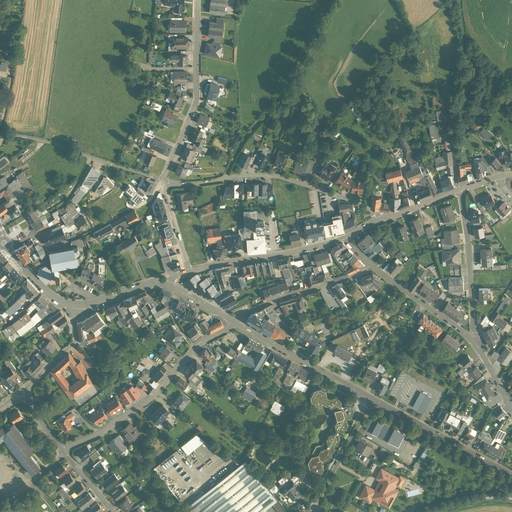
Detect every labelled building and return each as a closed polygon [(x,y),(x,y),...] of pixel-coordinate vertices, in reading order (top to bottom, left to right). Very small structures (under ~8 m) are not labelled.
[(183,0),(177,0),(177,6),(176,6),(175,11),(182,12),(183,7),(183,0)] [(225,0),(210,0),(209,13),(224,15),(225,0)] [(171,21),(170,21),(170,26),(171,26),(171,31),(185,31),(185,27),(184,27),(184,21),(182,21),(171,21)] [(221,23),(216,22),(209,22),(209,29),(220,30),(221,23)] [(220,30),(209,29),(208,37),(214,37),(219,38),(219,37),(220,30)] [(211,44),(207,43),(205,54),(219,57),(221,47),(219,46),(211,44)] [(181,55),(178,55),(178,61),(178,63),(178,64),(182,64),(187,64),(187,55),(181,55)] [(0,65),(0,69),(6,71),(6,66),(9,66),(9,65),(13,65),(13,60),(0,58),(0,64),(0,65)] [(187,72),(174,72),(173,82),(181,82),(186,82),(187,72)] [(215,100),(219,85),(211,83),(210,84),(207,84),(205,93),(208,94),(207,98),(215,100)] [(175,93),(169,91),(167,96),(172,98),(169,105),(178,109),(182,99),(181,99),(182,97),(175,93)] [(162,105),(156,103),(153,108),(159,111),(162,105)] [(176,115),(165,110),(163,114),(165,115),(163,119),(172,124),(176,115)] [(200,115),(197,122),(205,126),(208,118),(200,115)] [(473,127),(476,130),(482,125),(479,121),(473,127)] [(436,124),(429,125),(431,138),(438,137),(436,124)] [(487,139),(492,135),(485,127),(480,132),(487,139)] [(200,130),(194,128),(191,137),(197,140),(195,143),(195,144),(201,146),(202,146),(205,138),(203,137),(205,133),(200,130)] [(402,133),(398,135),(406,152),(411,150),(402,132),(402,133)] [(161,142),(153,139),(150,147),(163,152),(166,144),(161,142)] [(309,140),(304,147),(306,149),(310,152),(315,145),(309,140)] [(195,151),(186,146),(181,157),(189,160),(192,153),(194,154),(195,151)] [(417,162),(411,150),(406,152),(406,158),(411,165),(417,162)] [(444,156),(434,159),(437,169),(441,168),(446,166),(447,166),(452,165),(453,165),(452,151),(443,152),(444,156)] [(149,153),(147,152),(143,161),(152,164),(156,156),(149,153)] [(262,152),(260,153),(259,155),(255,163),(256,163),(263,167),(268,158),(265,157),(266,155),(265,153),(262,152)] [(393,152),(387,156),(392,162),(398,161),(393,152)] [(251,157),(243,153),(243,155),(241,156),(240,157),(241,159),(238,164),(246,168),(249,162),(251,157)] [(281,157),(278,155),(273,164),(282,168),(284,164),(287,157),(282,155),(281,157)] [(4,156),(0,158),(0,168),(9,162),(4,156)] [(293,160),(287,157),(284,164),(288,167),(293,160)] [(495,158),(492,160),(492,159),(490,160),(490,161),(490,162),(495,168),(500,164),(495,158)] [(306,164),(297,161),(294,170),(304,173),(303,174),(308,176),(313,161),(307,160),(306,164)] [(178,164),(174,172),(183,176),(186,168),(184,167),(178,164)] [(324,166),(317,174),(326,181),(330,175),(335,168),(330,164),(327,168),(324,166)] [(429,173),(425,164),(420,166),(424,175),(429,173)] [(471,164),(457,165),(458,177),(463,175),(462,170),(465,170),(465,168),(471,168),(471,164)] [(419,166),(406,171),(408,178),(410,181),(418,177),(424,175),(419,166)] [(89,172),(81,186),(87,190),(92,182),(91,182),(93,178),(95,179),(99,172),(92,167),(89,172)] [(335,168),(330,175),(333,178),(338,172),(339,171),(335,168)] [(401,169),(386,173),(388,182),(392,180),(395,180),(399,178),(403,177),(401,169)] [(16,197),(9,201),(12,206),(15,205),(19,202),(34,191),(22,172),(16,176),(17,177),(15,178),(16,179),(8,183),(16,197)] [(336,180),(334,182),(339,185),(346,176),(341,173),(340,173),(336,180)] [(433,182),(429,173),(424,175),(427,182),(428,184),(433,182)] [(424,175),(418,177),(421,185),(422,184),(424,184),(427,182),(424,175)] [(463,175),(458,177),(459,180),(459,185),(469,182),(467,175),(463,175)] [(104,177),(95,192),(100,195),(105,185),(107,184),(110,188),(113,185),(106,176),(104,177)] [(346,176),(339,185),(343,189),(346,186),(350,180),(350,179),(346,176)] [(8,183),(3,177),(0,179),(0,196),(4,193),(9,201),(16,197),(8,183)] [(454,187),(450,177),(448,178),(441,181),(443,187),(444,191),(454,187)] [(150,192),(154,184),(145,179),(141,187),(146,190),(150,192)] [(423,190),(418,192),(419,193),(421,200),(433,196),(429,188),(430,188),(428,184),(427,182),(424,184),(426,188),(424,189),(424,190),(423,190)] [(433,182),(428,184),(430,188),(434,196),(444,192),(444,191),(443,187),(437,190),(433,182)] [(230,187),(226,187),(223,197),(230,197),(230,196),(237,196),(238,193),(238,184),(230,184),(230,187)] [(258,184),(247,184),(247,185),(247,193),(247,194),(258,194),(258,184)] [(266,184),(258,184),(258,194),(266,195),(266,186),(266,184)] [(143,197),(142,196),(137,192),(129,186),(125,190),(132,196),(130,198),(131,199),(135,202),(137,203),(143,197)] [(144,194),(146,190),(141,187),(138,186),(137,188),(139,190),(144,194)] [(272,186),(266,186),(266,195),(274,195),(272,186)] [(80,188),(73,197),(78,201),(85,192),(80,188)] [(184,193),(176,194),(178,209),(183,208),(183,204),(192,202),(191,192),(184,193)] [(419,193),(413,195),(416,203),(421,200),(419,193)] [(491,195),(482,200),(482,201),(484,203),(486,207),(495,203),(491,195)] [(379,197),(372,196),(371,208),(374,209),(380,210),(380,206),(381,197),(379,197)] [(408,197),(403,199),(404,203),(400,205),(401,204),(399,204),(399,206),(399,209),(410,205),(408,197)] [(391,198),(390,198),(390,209),(398,209),(399,209),(399,206),(399,204),(399,202),(399,198),(397,198),(391,198)] [(163,205),(161,199),(158,200),(154,206),(155,208),(163,205)] [(69,200),(65,208),(67,212),(61,216),(67,226),(68,226),(70,225),(73,223),(75,222),(71,217),(75,214),(78,212),(69,200)] [(9,201),(4,204),(8,209),(12,206),(9,201)] [(217,201),(198,210),(200,217),(218,211),(217,201)] [(504,202),(497,208),(497,209),(498,208),(500,211),(502,215),(503,215),(510,209),(504,202)] [(348,203),(338,205),(340,214),(342,223),(347,221),(344,211),(350,210),(354,210),(353,205),(348,203)] [(42,204),(36,208),(39,213),(45,209),(42,204)] [(8,209),(7,210),(12,218),(15,216),(16,217),(18,215),(18,214),(20,212),(15,205),(12,206),(8,209)] [(451,205),(441,209),(446,225),(449,224),(448,221),(454,219),(455,218),(451,205)] [(65,207),(58,211),(58,210),(57,211),(60,215),(61,216),(67,212),(65,208),(65,207)] [(33,210),(32,210),(26,214),(25,215),(30,223),(38,217),(37,215),(39,213),(36,208),(33,210)] [(510,209),(503,215),(502,215),(504,218),(511,212),(510,209)] [(134,210),(125,215),(127,218),(130,217),(133,222),(134,221),(139,218),(134,210)] [(256,210),(243,211),(243,228),(244,231),(255,230),(255,227),(254,227),(254,226),(255,226),(255,221),(257,221),(256,210)] [(57,211),(52,214),(55,219),(60,215),(57,211)] [(164,211),(156,213),(157,216),(158,220),(160,219),(163,219),(166,217),(164,211)] [(478,211),(471,212),(472,222),(479,221),(478,211)] [(322,223),(325,236),(333,234),(333,231),(334,231),(335,235),(344,233),(344,232),(342,223),(340,214),(331,216),(332,221),(322,223)] [(78,219),(76,219),(77,221),(82,229),(89,225),(83,215),(78,219)] [(125,215),(118,219),(110,224),(113,228),(115,227),(122,223),(128,220),(127,218),(125,215)] [(38,217),(30,223),(34,229),(42,223),(38,217)] [(418,218),(410,222),(415,236),(423,233),(418,218)] [(347,221),(342,223),(344,232),(352,229),(350,220),(347,221)] [(257,221),(255,221),(255,226),(254,226),(254,227),(255,227),(255,230),(264,229),(263,221),(257,221)] [(314,238),(322,237),(319,224),(317,224),(316,222),(303,224),(306,240),(314,239),(314,238)] [(110,224),(93,233),(95,239),(100,237),(101,238),(109,234),(108,233),(114,229),(113,228),(110,224)] [(166,238),(172,236),(169,225),(166,226),(163,227),(164,228),(166,237),(166,238)] [(404,226),(396,228),(399,236),(398,237),(399,240),(408,237),(404,226)] [(428,227),(425,228),(429,238),(432,237),(435,235),(431,226),(428,227)] [(483,227),(475,228),(475,232),(475,237),(484,236),(483,227)] [(62,228),(52,232),(56,240),(65,236),(64,232),(62,228)] [(255,230),(244,231),(244,238),(246,238),(257,238),(264,237),(264,229),(255,230)] [(457,229),(444,231),(446,242),(446,244),(453,243),(459,242),(457,229)] [(220,230),(206,232),(207,242),(217,241),(217,240),(221,240),(220,230)] [(52,232),(43,236),(46,245),(56,240),(52,232)] [(298,233),(289,235),(290,240),(291,239),(292,243),(300,241),(298,233)] [(239,234),(224,236),(225,242),(227,242),(228,248),(241,246),(240,240),(239,234)] [(368,234),(358,242),(366,252),(376,243),(368,234)] [(132,236),(126,240),(130,247),(138,242),(134,235),(133,236),(132,236)] [(264,237),(257,238),(257,243),(255,243),(255,246),(261,246),(261,251),(265,251),(264,237)] [(80,238),(71,241),(70,241),(71,243),(71,242),(72,246),(73,246),(73,247),(76,246),(76,245),(77,246),(77,247),(80,246),(83,245),(80,238)] [(257,238),(246,238),(247,252),(249,252),(261,251),(261,246),(255,246),(255,243),(257,243),(257,238)] [(164,239),(152,248),(156,254),(159,252),(161,257),(169,255),(167,248),(165,242),(164,239)] [(379,241),(374,245),(372,247),(376,253),(383,248),(380,245),(381,244),(379,241)] [(123,243),(116,247),(120,253),(127,249),(123,243)] [(343,243),(339,244),(330,250),(333,255),(336,253),(337,254),(339,253),(343,250),(342,249),(346,247),(343,243)] [(38,244),(35,246),(37,250),(38,252),(39,252),(41,257),(46,255),(44,250),(43,249),(41,249),(40,247),(41,246),(38,244)] [(26,245),(15,251),(24,264),(31,259),(29,256),(29,255),(28,253),(30,251),(28,249),(26,245)] [(72,247),(54,251),(49,252),(50,258),(51,263),(52,269),(52,270),(53,270),(53,269),(57,268),(76,265),(77,266),(77,265),(77,264),(78,263),(78,260),(79,260),(79,259),(81,259),(82,259),(81,258),(82,256),(83,257),(83,256),(82,253),(83,253),(82,253),(80,252),(80,251),(80,252),(79,252),(79,249),(77,247),(77,246),(76,245),(76,246),(73,247),(73,246),(72,246),(72,247)] [(217,249),(213,250),(214,259),(217,259),(220,258),(224,258),(222,246),(217,246),(216,246),(217,249)] [(372,247),(366,252),(370,257),(376,253),(372,247)] [(152,248),(145,252),(148,258),(156,254),(152,248)] [(344,252),(342,254),(346,258),(347,259),(353,254),(348,249),(344,252)] [(491,249),(481,250),(482,257),(492,257),(491,249)] [(460,250),(454,250),(451,250),(442,251),(443,256),(444,255),(444,260),(449,259),(449,264),(450,264),(454,264),(459,264),(459,259),(460,259),(460,250)] [(327,251),(314,256),(315,260),(317,266),(321,265),(324,264),(330,262),(327,251)] [(176,254),(169,256),(171,263),(178,260),(176,254)] [(353,254),(347,259),(349,262),(352,264),(358,259),(353,254)] [(169,255),(161,257),(166,273),(174,270),(171,263),(169,256),(169,255)] [(492,257),(482,257),(482,266),(493,265),(492,257)] [(286,258),(277,260),(280,269),(281,269),(284,269),(284,266),(290,265),(289,262),(289,259),(286,260),(286,258)] [(178,260),(171,263),(174,270),(181,268),(178,260)] [(302,260),(294,262),(295,266),(295,269),(304,267),(302,260)] [(359,261),(354,266),(351,268),(349,269),(346,270),(349,274),(358,270),(365,266),(359,261)] [(400,265),(395,261),(388,269),(394,274),(396,271),(396,270),(400,265)] [(9,262),(4,265),(5,267),(3,269),(7,273),(13,267),(9,262)] [(271,262),(265,264),(267,273),(267,274),(274,272),(271,262)] [(265,263),(258,264),(260,274),(260,275),(267,273),(265,264),(265,263)] [(258,264),(251,265),(253,274),(254,275),(260,274),(258,264)] [(401,264),(400,265),(396,270),(396,271),(399,273),(404,266),(401,264)] [(425,269),(419,264),(417,268),(420,270),(421,271),(423,272),(424,269),(425,269)] [(316,278),(313,279),(311,272),(314,271),(312,267),(312,265),(304,267),(309,287),(318,285),(316,278)] [(233,266),(222,268),(215,269),(216,275),(223,274),(223,272),(230,271),(230,272),(234,272),(233,266)] [(7,273),(5,274),(8,278),(10,278),(16,284),(23,278),(13,267),(7,273)] [(52,269),(48,270),(45,267),(43,269),(42,268),(39,271),(40,272),(37,274),(46,283),(51,278),(55,278),(55,277),(53,269),(53,270),(52,270),(52,269)] [(83,268),(82,268),(80,277),(86,279),(88,275),(85,274),(87,270),(85,269),(83,268)] [(284,269),(281,269),(285,279),(291,277),(290,272),(288,269),(288,268),(284,269)] [(421,275),(419,278),(422,280),(428,272),(424,269),(423,272),(421,275)] [(101,277),(97,275),(96,276),(92,274),(93,272),(88,270),(87,270),(85,274),(88,275),(86,279),(90,281),(102,289),(103,279),(101,277)] [(215,270),(209,271),(210,277),(213,276),(214,279),(217,278),(215,270)] [(324,274),(317,276),(316,273),(314,273),(316,278),(318,285),(327,282),(324,274)] [(0,278),(0,284),(8,278),(5,274),(2,277),(0,278)] [(216,275),(219,284),(224,283),(226,282),(223,274),(216,275)] [(373,274),(361,278),(364,288),(373,285),(378,289),(383,282),(373,274)] [(238,276),(233,276),(234,286),(234,287),(246,285),(244,276),(243,276),(242,275),(238,276)] [(189,290),(193,287),(200,283),(195,276),(184,283),(189,290)] [(417,277),(414,282),(412,281),(411,283),(412,284),(409,289),(413,292),(417,286),(421,281),(422,280),(419,278),(418,276),(417,277)] [(455,277),(448,278),(449,291),(464,290),(463,277),(461,277),(455,277)] [(35,288),(27,280),(22,284),(22,285),(25,288),(27,290),(30,293),(35,288)] [(198,294),(201,292),(209,287),(204,280),(200,283),(193,287),(198,294)] [(296,283),(296,281),(293,282),(294,285),(288,287),(289,292),(290,292),(300,289),(299,283),(296,283)] [(281,283),(275,286),(278,296),(285,293),(281,283)] [(350,295),(342,283),(338,284),(344,294),(346,293),(347,296),(346,296),(348,299),(352,297),(350,295)] [(431,288),(424,283),(420,288),(420,289),(421,289),(419,293),(425,297),(431,288)] [(344,294),(338,284),(332,288),(340,299),(343,297),(342,295),(344,294)] [(214,288),(212,285),(209,287),(201,292),(204,297),(205,296),(207,299),(213,295),(216,293),(213,289),(214,288)] [(275,286),(269,288),(272,298),(278,296),(275,286)] [(25,288),(15,297),(17,300),(24,294),(27,290),(25,288)] [(35,288),(30,293),(27,290),(24,294),(27,297),(30,301),(39,292),(35,288)] [(272,298),(269,288),(262,290),(264,295),(266,300),(272,298)] [(340,299),(332,288),(329,290),(342,309),(346,307),(341,301),(340,301),(339,300),(340,299)] [(438,293),(431,288),(425,297),(430,301),(433,297),(434,298),(438,293)] [(487,288),(479,289),(480,299),(486,298),(490,298),(490,294),(488,294),(487,288)] [(171,293),(162,289),(159,295),(162,301),(166,299),(168,299),(171,293)] [(145,292),(134,297),(136,301),(140,299),(141,299),(142,301),(144,304),(148,303),(150,301),(145,292)] [(17,300),(16,300),(4,310),(5,311),(9,315),(21,305),(20,305),(23,302),(22,301),(27,297),(24,294),(17,300)] [(223,304),(226,308),(237,302),(234,296),(233,297),(232,294),(220,300),(222,304),(223,304)] [(34,301),(26,310),(28,311),(26,313),(28,315),(37,305),(41,308),(49,302),(41,295),(34,301)] [(372,295),(367,298),(370,303),(375,300),(372,295)] [(502,302),(496,311),(499,313),(509,299),(510,298),(507,295),(502,302)] [(301,296),(292,298),(293,302),(294,301),(298,311),(303,309),(303,308),(305,307),(301,296)] [(134,297),(123,302),(125,306),(126,305),(131,313),(135,310),(133,307),(139,305),(136,301),(134,297)] [(289,313),(285,304),(289,303),(289,299),(279,302),(280,305),(285,315),(289,313)] [(182,303),(178,301),(173,310),(182,315),(186,307),(182,304),(182,303)] [(49,302),(41,308),(44,311),(46,309),(48,311),(49,313),(56,308),(49,302)] [(123,302),(114,306),(118,314),(119,317),(118,317),(120,320),(123,325),(123,326),(128,323),(129,322),(134,329),(142,323),(141,320),(137,315),(134,318),(131,313),(128,315),(124,306),(125,306),(123,302)] [(453,307),(448,303),(442,310),(451,316),(457,307),(454,305),(453,307)] [(269,305),(256,312),(258,316),(266,312),(266,313),(272,309),(269,305)] [(114,306),(106,309),(109,317),(118,314),(114,306)] [(151,309),(150,310),(157,322),(169,314),(168,312),(165,307),(157,312),(154,307),(151,309)] [(191,309),(186,307),(182,315),(181,316),(180,317),(185,320),(186,319),(185,319),(191,309)] [(457,307),(451,316),(457,321),(463,314),(459,311),(460,309),(457,307)] [(41,308),(36,315),(38,317),(44,311),(41,308)] [(191,309),(185,319),(186,319),(190,322),(192,318),(195,313),(196,311),(191,308),(191,309)] [(60,311),(48,320),(49,320),(51,324),(64,315),(60,311)] [(496,311),(490,320),(503,329),(507,323),(498,317),(501,314),(499,313),(496,311)] [(137,315),(141,320),(146,317),(145,315),(145,314),(143,312),(137,315)] [(256,312),(250,315),(246,322),(259,330),(265,320),(261,318),(260,318),(257,316),(258,316),(256,312)] [(273,312),(268,315),(269,318),(272,322),(275,324),(276,323),(273,319),(278,316),(276,313),(275,314),(273,312)] [(21,317),(15,321),(12,324),(11,324),(16,331),(20,336),(35,325),(31,319),(28,315),(26,313),(22,316),(21,317)] [(87,318),(82,322),(84,328),(87,332),(91,328),(94,331),(96,330),(99,334),(107,327),(96,313),(88,319),(87,318)] [(429,319),(423,314),(421,318),(419,317),(417,319),(419,320),(418,321),(422,324),(424,326),(429,319)] [(326,315),(312,321),(314,326),(328,320),(326,315)] [(65,316),(55,322),(59,328),(60,328),(65,324),(69,321),(65,316)] [(467,321),(463,317),(459,322),(464,326),(467,321)] [(424,326),(437,336),(442,329),(430,319),(424,326)] [(49,320),(42,325),(44,329),(51,324),(49,320)] [(201,323),(199,324),(204,330),(209,325),(205,320),(201,323)] [(267,321),(265,320),(259,330),(269,336),(275,325),(273,325),(267,321)] [(209,325),(204,330),(207,335),(223,326),(220,321),(210,326),(209,325)] [(55,322),(40,332),(43,337),(57,328),(58,329),(59,328),(55,322)] [(82,322),(77,325),(79,338),(80,341),(81,343),(83,345),(88,342),(86,338),(84,338),(83,332),(84,332),(87,332),(84,328),(82,322)] [(507,323),(503,329),(508,332),(511,326),(507,323)] [(11,324),(4,329),(9,335),(16,331),(11,324)] [(287,332),(275,325),(269,336),(281,343),(287,332)] [(364,325),(332,340),(338,344),(338,343),(345,348),(346,347),(348,346),(369,336),(364,325)] [(197,331),(194,326),(194,327),(191,329),(192,329),(188,332),(192,338),(193,338),(194,339),(200,335),(197,331)] [(324,342),(313,336),(314,335),(299,326),(295,328),(291,334),(308,344),(307,346),(307,347),(307,348),(307,349),(308,350),(309,350),(310,350),(311,349),(318,352),(321,346),(322,347),(324,342)] [(492,327),(483,332),(489,346),(495,343),(493,339),(497,338),(492,327)] [(181,334),(173,328),(168,333),(170,335),(166,339),(176,347),(180,341),(178,340),(181,334)] [(447,333),(441,341),(454,351),(460,344),(447,333)] [(89,335),(86,337),(86,338),(88,342),(89,343),(93,342),(96,341),(96,340),(94,334),(89,335)] [(258,343),(249,338),(244,345),(248,347),(250,349),(252,346),(255,348),(258,343),(258,344),(258,343)] [(49,341),(46,343),(43,340),(38,344),(44,351),(46,350),(48,353),(55,347),(49,341)] [(345,348),(338,343),(338,344),(333,351),(341,356),(340,357),(343,360),(344,358),(349,360),(350,360),(351,360),(352,359),(352,358),(352,357),(351,357),(351,356),(354,350),(348,346),(346,347),(345,348)] [(241,351),(240,353),(244,355),(248,347),(244,345),(241,351)] [(174,353),(166,347),(160,354),(169,361),(169,360),(172,356),(174,353)] [(500,355),(498,358),(506,365),(511,356),(511,351),(506,347),(500,355)] [(241,351),(236,348),(235,351),(230,348),(229,349),(226,352),(227,352),(237,358),(240,353),(241,351)] [(208,350),(207,351),(205,349),(200,354),(207,360),(210,357),(215,361),(217,359),(214,355),(208,350)] [(254,359),(253,360),(252,360),(244,355),(240,353),(237,358),(256,370),(266,354),(260,351),(260,350),(259,350),(254,359)] [(287,359),(271,351),(266,360),(273,363),(275,360),(281,363),(280,364),(284,366),(287,359)] [(500,355),(494,351),(491,356),(497,360),(498,358),(500,355)] [(68,354),(59,362),(64,367),(69,363),(72,367),(77,363),(68,354)] [(468,356),(461,361),(466,367),(473,361),(468,356)] [(215,361),(210,357),(207,360),(207,361),(206,362),(211,366),(215,362),(215,361)] [(38,359),(36,361),(35,360),(32,363),(33,364),(39,369),(44,364),(41,361),(38,358),(38,359)] [(198,363),(196,360),(192,364),(191,363),(189,366),(190,366),(189,367),(196,373),(199,370),(200,371),(202,369),(201,368),(202,366),(200,364),(201,363),(199,361),(198,363)] [(80,361),(77,363),(72,367),(78,380),(86,374),(80,361)] [(10,362),(6,365),(9,369),(10,368),(13,372),(16,370),(10,362)] [(300,366),(292,362),(291,362),(290,362),(287,368),(290,369),(289,372),(295,375),(300,366)] [(28,363),(21,369),(24,372),(30,366),(30,367),(31,366),(28,363)] [(31,366),(30,367),(36,372),(39,369),(33,364),(31,366)] [(66,380),(59,372),(61,371),(61,370),(56,365),(50,371),(64,390),(70,386),(68,383),(66,380)] [(30,367),(30,366),(24,372),(25,373),(30,378),(36,372),(30,367)] [(170,371),(162,366),(160,369),(166,375),(170,371)] [(295,375),(294,376),(297,378),(299,374),(303,368),(300,366),(295,375)] [(196,373),(189,367),(184,373),(191,378),(194,374),(196,373)] [(372,370),(368,368),(362,378),(371,383),(372,382),(371,382),(375,375),(376,375),(378,370),(377,370),(377,368),(374,367),(372,370)] [(481,373),(476,367),(473,369),(469,373),(472,375),(471,376),(474,379),(481,373)] [(9,369),(0,375),(5,383),(9,387),(15,383),(11,378),(15,375),(13,372),(10,368),(9,369)] [(307,371),(303,368),(299,374),(297,378),(298,378),(299,377),(303,379),(304,376),(307,371)] [(166,375),(160,369),(158,371),(164,377),(166,375)] [(465,369),(458,374),(461,377),(466,372),(467,371),(465,369)] [(164,377),(158,371),(152,378),(154,380),(155,380),(156,379),(160,383),(164,377)] [(295,375),(289,372),(284,381),(292,386),(296,380),(297,378),(294,376),(295,375)] [(461,377),(457,380),(460,382),(468,374),(466,372),(461,377)] [(143,373),(139,379),(144,383),(149,375),(148,374),(144,373),(143,373)] [(196,373),(194,374),(195,375),(195,377),(200,381),(202,379),(196,373)] [(70,386),(64,390),(65,390),(67,389),(70,392),(74,397),(92,384),(86,374),(78,380),(70,386)] [(482,376),(474,383),(476,386),(485,381),(482,376)] [(187,384),(180,378),(175,384),(182,390),(187,384)] [(306,385),(296,380),(293,386),(297,388),(303,391),(306,385)] [(490,388),(486,380),(485,381),(476,386),(478,391),(481,389),(487,400),(494,396),(489,388),(490,388)] [(388,385),(380,381),(375,390),(383,394),(387,387),(388,385)] [(151,384),(150,383),(147,386),(144,384),(141,387),(151,394),(156,387),(151,384)] [(92,384),(74,397),(79,404),(96,392),(92,384)] [(133,388),(132,386),(126,390),(132,399),(138,395),(133,388)] [(246,388),(241,396),(251,401),(255,393),(246,388)] [(348,404),(343,405),(341,404),(339,399),(334,396),(329,397),(326,396),(325,390),(319,388),(314,389),(309,397),(311,403),(316,406),(320,405),(321,403),(326,406),(328,405),(328,407),(333,410),(336,419),(333,424),(334,426),(332,426),(329,431),(330,433),(328,434),(325,439),(326,440),(324,441),(321,446),(322,448),(320,448),(317,454),(319,459),(323,461),(328,460),(331,454),(330,452),(333,451),(334,448),(334,446),(336,445),(339,440),(337,434),(338,432),(344,430),(347,425),(345,419),(347,417),(352,416),(354,411),(353,406),(348,404)] [(132,399),(126,390),(120,394),(122,396),(126,403),(132,399)] [(189,400),(180,392),(173,402),(171,400),(168,405),(175,410),(177,408),(180,411),(189,400)] [(413,407),(424,412),(431,398),(420,392),(413,407)] [(494,396),(497,402),(497,403),(502,401),(498,394),(494,396)] [(494,396),(487,400),(484,401),(488,406),(497,402),(494,396)] [(118,401),(115,397),(110,401),(117,411),(122,407),(118,401)] [(110,401),(105,404),(108,408),(112,414),(117,411),(110,401)] [(276,403),(274,407),(273,407),(270,411),(279,416),(281,412),(278,410),(281,405),(276,403)] [(169,411),(162,405),(150,417),(157,424),(169,411)] [(103,411),(100,407),(95,411),(102,421),(107,417),(103,411)] [(500,407),(494,413),(499,419),(503,416),(506,413),(500,407)] [(18,410),(9,416),(14,423),(22,417),(18,410)] [(449,413),(443,410),(439,418),(438,421),(443,424),(444,422),(449,413)] [(102,421),(95,411),(90,414),(91,415),(97,424),(102,421)] [(455,415),(450,412),(449,413),(444,422),(447,424),(446,424),(449,426),(455,415)] [(461,418),(455,415),(449,426),(453,428),(453,427),(455,428),(460,419),(461,418)] [(67,416),(59,422),(64,430),(72,424),(69,420),(67,416)] [(466,422),(460,419),(455,428),(455,430),(461,433),(465,423),(466,422)] [(371,433),(382,439),(389,426),(379,420),(371,433)] [(0,427),(1,426),(8,434),(3,438),(5,441),(4,442),(31,475),(40,468),(30,455),(35,450),(13,423),(7,427),(2,421),(0,422),(0,427)] [(168,421),(163,426),(168,430),(172,426),(168,421)] [(133,428),(130,423),(121,430),(128,440),(132,437),(133,439),(138,434),(133,428)] [(143,431),(138,425),(133,428),(138,434),(143,431)] [(398,448),(405,434),(395,429),(388,442),(398,448)] [(198,432),(182,445),(189,453),(205,440),(198,432)] [(469,433),(468,432),(466,435),(464,439),(471,442),(472,441),(475,436),(469,433)] [(478,435),(474,443),(478,445),(483,438),(478,435)] [(117,437),(116,437),(110,442),(115,449),(118,453),(120,452),(121,452),(124,450),(123,449),(125,448),(121,442),(117,437)] [(373,446),(361,439),(356,448),(368,455),(373,446)] [(489,443),(484,440),(480,447),(487,451),(491,444),(489,443)] [(495,446),(493,445),(494,442),(493,441),(491,444),(487,451),(498,457),(502,450),(498,447),(500,444),(497,442),(495,446)] [(316,446),(311,455),(319,459),(317,454),(320,448),(322,448),(321,446),(319,445),(316,446)] [(87,447),(78,454),(82,459),(88,454),(91,451),(87,447)] [(91,451),(88,454),(90,456),(96,450),(95,448),(91,451)] [(387,451),(382,448),(378,453),(384,456),(387,451)] [(97,450),(90,456),(93,461),(100,455),(97,450)] [(321,463),(323,461),(319,459),(311,455),(307,462),(311,473),(315,475),(321,474),(323,469),(321,463)] [(277,500),(245,460),(208,490),(186,507),(189,511),(264,511),(264,510),(277,500)] [(97,479),(108,470),(101,462),(95,467),(90,470),(97,479)] [(62,465),(55,470),(56,472),(55,473),(57,475),(58,474),(60,476),(66,471),(67,471),(62,465)] [(305,475),(298,470),(294,468),(278,481),(282,486),(293,477),(297,482),(299,481),(300,482),(305,475)] [(390,475),(381,470),(376,478),(380,480),(375,490),(373,495),(374,495),(381,499),(381,501),(387,504),(391,496),(394,498),(398,491),(394,489),(396,485),(399,479),(390,474),(390,475)] [(66,471),(60,476),(56,480),(57,482),(68,473),(66,471)] [(163,477),(180,497),(186,492),(169,472),(163,477)] [(112,485),(116,482),(119,480),(114,474),(102,483),(107,489),(112,485)] [(70,475),(63,480),(65,482),(67,484),(66,485),(67,486),(68,485),(68,486),(75,481),(70,475)] [(396,485),(401,487),(405,478),(401,476),(399,479),(396,485)] [(297,482),(293,477),(282,486),(278,489),(283,495),(287,491),(290,495),(289,497),(293,501),(301,494),(296,487),(299,485),(297,482)] [(78,484),(75,486),(76,487),(73,490),(74,492),(75,491),(79,495),(84,490),(85,489),(81,483),(79,485),(78,484)] [(123,487),(118,490),(118,489),(112,494),(116,499),(122,495),(124,494),(127,492),(123,486),(123,487)] [(375,490),(366,486),(360,497),(370,502),(374,495),(373,495),(375,490)] [(89,493),(78,502),(82,507),(82,508),(86,505),(86,504),(87,505),(94,499),(89,493)] [(125,500),(119,504),(124,511),(132,506),(129,502),(128,503),(125,500)] [(102,509),(97,503),(91,509),(93,511),(97,511),(101,509),(102,509)]
